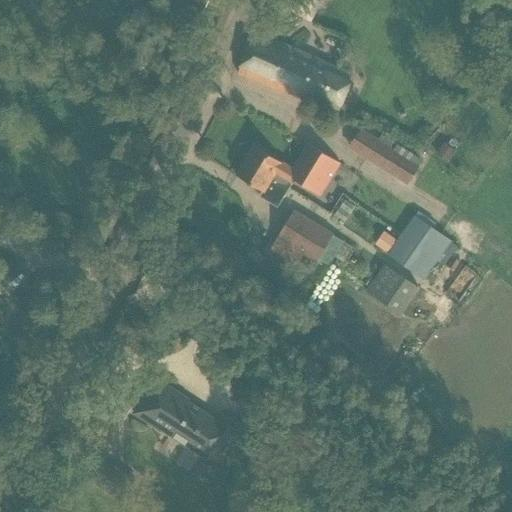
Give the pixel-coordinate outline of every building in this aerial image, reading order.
[(322,0),(293,0),(288,10),(307,20),(316,2),(320,5),(322,0)] [(237,74),(268,86),(306,100),(306,99),(338,111),(352,74),(252,31),(237,74)] [(364,156),(408,183),(418,166),(374,139),(364,156)] [(445,142),(437,153),(447,161),(456,150),(445,142)] [(255,147),(236,176),(264,193),(260,198),(276,208),(289,188),(294,180),(320,196),(340,164),(325,154),(308,144),(292,170),(255,147)] [(16,213),(72,236),(78,221),(22,198),(16,213)] [(276,238),(316,263),(333,234),(293,210),(276,238)] [(383,231),(373,244),(424,280),(449,241),(413,216),(398,239),(397,240),(383,231)] [(366,292),(400,315),(418,287),(385,265),(366,292)] [(226,428),(170,392),(172,390),(155,379),(133,414),(161,431),(162,430),(206,459),(226,428)] [(254,412),(242,432),(260,443),(272,424),(254,412)] [(136,482),(96,457),(84,477),(123,502),(136,482)]
